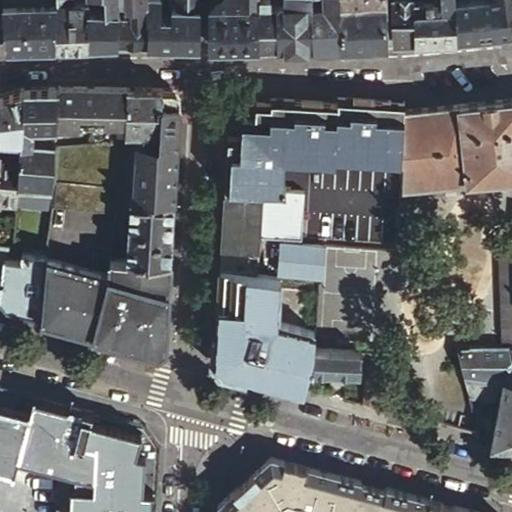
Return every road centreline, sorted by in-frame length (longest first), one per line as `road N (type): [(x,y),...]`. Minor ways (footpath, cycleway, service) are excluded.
road 1 (residential): [(0,70),(511,54)]
road 2 (residential): [(511,481),(188,399)]
road 3 (residential): [(188,399),(201,122)]
road 4 (residential): [(188,399),(0,349)]
